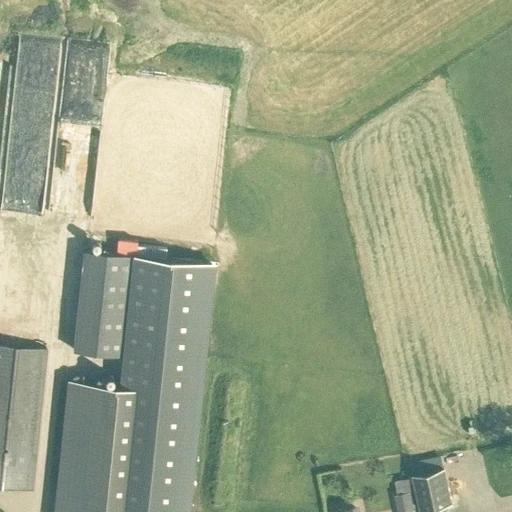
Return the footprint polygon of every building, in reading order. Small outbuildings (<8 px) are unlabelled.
[(0,61),(0,132),(9,63),(0,61)] [(117,237),(115,251),(133,253),(134,253),(136,239),(117,237)] [(122,354),(133,253),(115,251),(84,248),(73,349),(122,354)] [(133,253),(122,354),(119,383),(73,378),(60,511),(185,511),(209,260),(134,253),(133,253)] [(0,485),(32,488),(47,348),(0,343),(0,485)] [(441,453),(410,460),(421,511),(446,511),(444,504),(452,502),(441,453)] [(394,493),(398,511),(415,511),(411,490),(408,490),(405,478),(395,480),(397,493),(394,493)]
